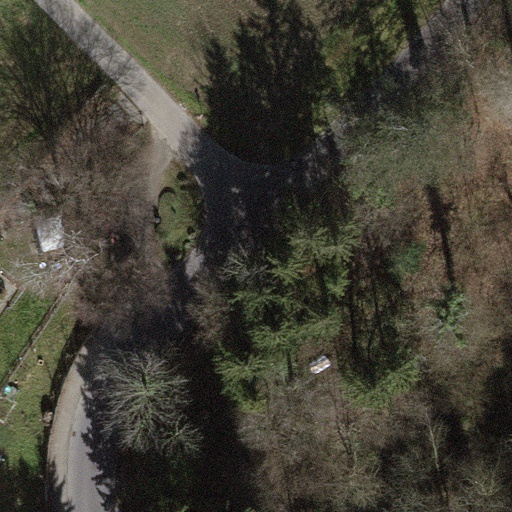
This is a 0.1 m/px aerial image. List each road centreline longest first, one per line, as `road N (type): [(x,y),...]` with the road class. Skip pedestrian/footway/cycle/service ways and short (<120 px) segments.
road 1 (residential): [(100,511),(96,481),(113,400),(456,0)]
road 2 (track): [(269,215),(53,0)]
